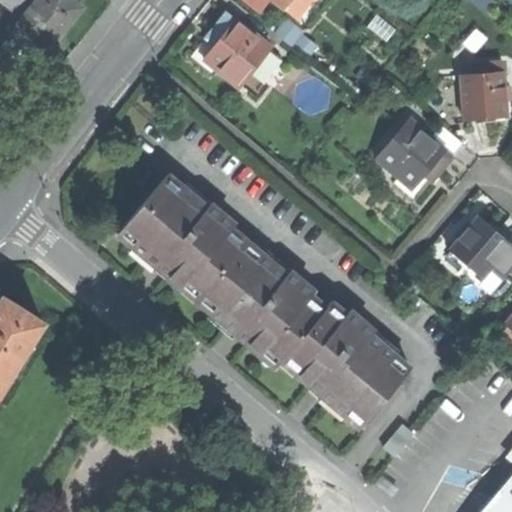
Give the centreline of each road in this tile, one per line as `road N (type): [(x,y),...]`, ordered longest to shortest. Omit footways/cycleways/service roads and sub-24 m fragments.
road 1 (residential): [(339,491),(0,205)]
road 2 (tertiary): [(163,0),(0,203)]
